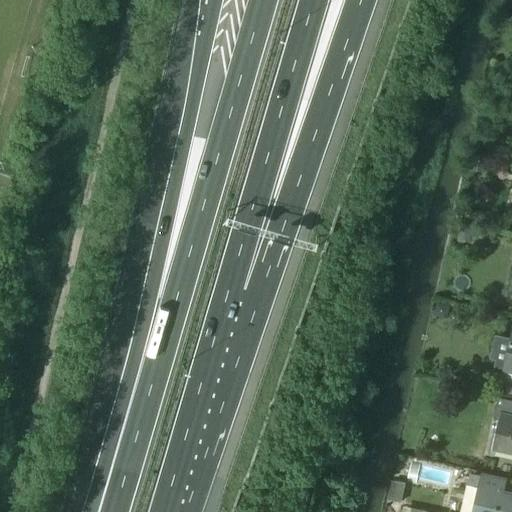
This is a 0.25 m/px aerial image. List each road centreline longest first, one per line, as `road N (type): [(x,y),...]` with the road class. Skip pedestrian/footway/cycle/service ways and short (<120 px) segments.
road 1 (motorway): [(263,0),(143,411)]
road 2 (motorway): [(214,0),(143,411)]
road 3 (motorway): [(232,283),(333,80),(361,0)]
road 4 (motorway): [(232,283),(315,0)]
road 5 (motorway): [(164,511),(232,283)]
